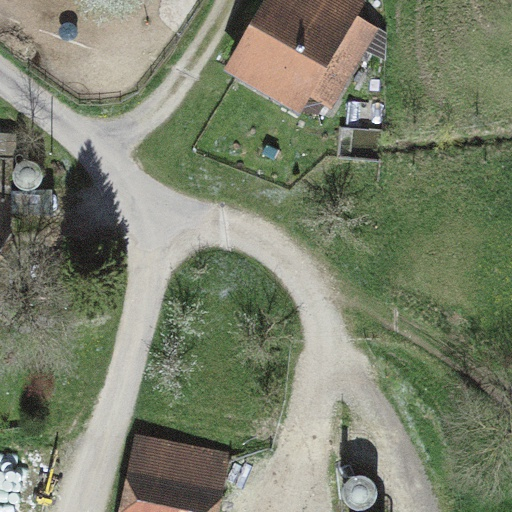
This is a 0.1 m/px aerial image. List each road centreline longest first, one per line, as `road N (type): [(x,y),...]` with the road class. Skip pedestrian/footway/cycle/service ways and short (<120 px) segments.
road 1 (track): [(293,511),(329,330),(314,295),(263,243),(154,212)]
road 2 (track): [(77,511),(131,354),(154,212),(102,156)]
road 3 (track): [(226,0),(182,75),(102,156)]
road 4 (track): [(409,511),(329,330)]
